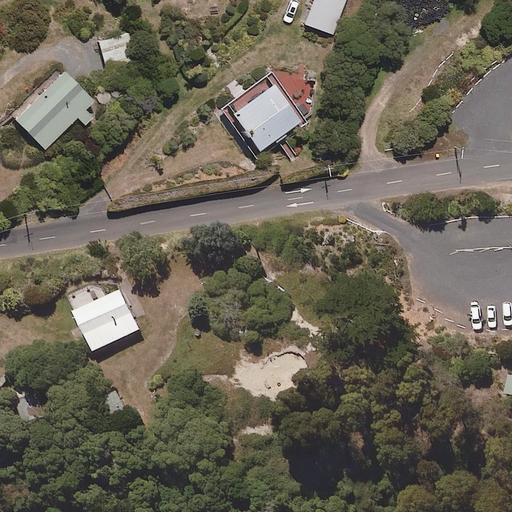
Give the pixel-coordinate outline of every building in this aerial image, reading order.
[(343,0),(308,0),(300,22),(332,34),(343,0)] [(135,59),(129,31),(99,38),(106,66),(135,59)] [(94,97),(61,64),(12,113),(45,146),(77,114),(85,122),(93,115),(84,106),(94,97)] [(274,136),(277,140),(287,132),(285,128),(301,115),(265,68),(244,84),(239,77),(227,86),(233,94),(217,106),(240,135),(254,153),(274,136)] [(102,302),(94,286),(71,297),(98,352),(143,330),(125,291),(102,302)]
